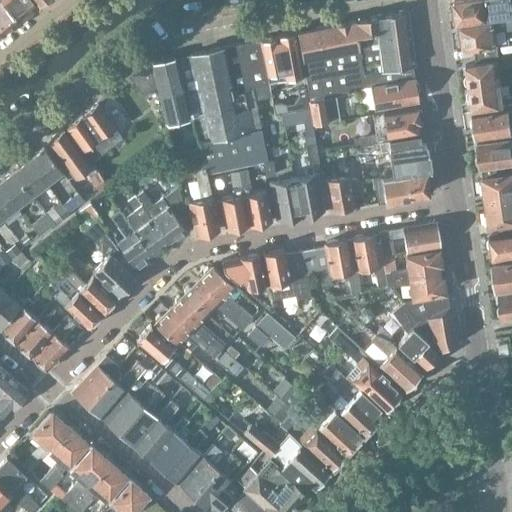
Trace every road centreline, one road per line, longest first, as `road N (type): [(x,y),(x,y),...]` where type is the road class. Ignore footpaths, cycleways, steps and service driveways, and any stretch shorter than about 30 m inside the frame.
road 1 (residential): [(46,388),(202,247),(454,204)]
road 2 (residential): [(0,160),(131,59),(158,48),(400,0)]
road 3 (residential): [(307,511),(428,381),(476,371)]
road 4 (tertiary): [(454,204),(426,0)]
road 5 (residential): [(193,511),(46,388)]
road 6 (tertiary): [(476,371),(454,204)]
